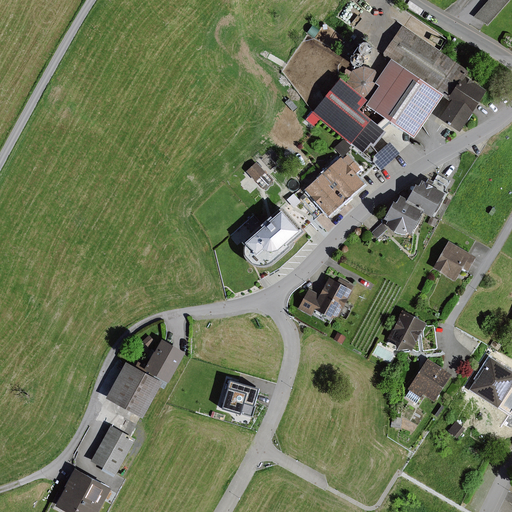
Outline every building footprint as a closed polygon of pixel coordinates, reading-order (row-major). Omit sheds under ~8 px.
[(509,0),(489,0),(474,17),(488,25),(509,0)] [(321,29),(313,24),(308,32),(316,37),(321,29)] [(340,79),(306,120),(314,127),(321,119),(362,154),(372,145),(372,146),(386,135),(370,122),(371,120),(359,110),(364,104),(367,104),(366,106),(414,138),(443,96),(451,102),(440,119),(459,132),(487,91),(466,77),(469,71),(403,26),(383,55),(391,60),(380,76),(376,71),(364,67),(353,71),(352,72),(347,69),(344,75),(348,78),(346,81),(346,84),(340,79)] [(363,55),(365,55),(367,55),(369,54),(371,53),(372,51),(373,49),(372,47),(371,45),(369,43),(367,42),(365,42),(363,43),(361,44),(360,46),(360,48),(359,50),(360,51),(361,53),(363,55)] [(355,66),(357,67),(359,67),(362,66),(363,65),(364,63),(365,60),(364,58),(363,56),(361,55),(359,54),(357,54),(355,55),(354,56),(352,57),(352,59),(352,61),(352,63),(353,65),(355,66)] [(344,140),(335,148),(343,157),(350,150),(349,148),(351,146),(344,140)] [(400,154),(390,142),(374,156),(373,162),(381,171),(400,154)] [(343,160),(341,158),(323,174),(347,201),(365,185),(356,174),(361,170),(348,156),(343,160)] [(287,165),(283,161),(278,165),(282,169),(287,165)] [(269,174),(260,164),(252,172),(260,181),(269,174)] [(347,201),(323,174),(306,190),(329,216),(347,201)] [(450,181),(438,174),(435,180),(447,187),(450,181)] [(432,186),(434,182),(428,179),(426,183),(423,181),(419,187),(416,185),(407,200),(425,210),(424,212),(432,217),(445,194),(432,186)] [(294,194),(287,200),(294,208),(301,202),(294,194)] [(424,212),(425,210),(407,200),(401,197),(397,204),(394,202),(384,220),(388,222),(387,224),(390,228),(395,232),(400,234),(406,235),(407,232),(411,235),(424,212)] [(451,200),(446,197),(443,203),(448,206),(451,200)] [(283,207),(242,243),(246,246),(248,245),(257,255),(264,249),(267,251),(271,252),(275,252),(278,251),(303,229),(283,207)] [(438,220),(431,217),(427,224),(435,227),(438,220)] [(388,229),(382,223),(372,233),(377,239),(388,229)] [(477,257),(449,241),(433,269),(456,281),(463,269),(468,272),(477,257)] [(339,317),(353,291),(352,290),(354,287),(345,282),(343,286),(330,278),(320,296),(309,290),(298,309),(312,316),(315,310),(332,319),(339,317)] [(412,352),(427,323),(403,311),(388,339),(396,344),(398,352),(410,350),(412,352)] [(169,383),(186,352),(175,347),(175,329),(166,330),(166,342),(162,339),(156,351),(153,349),(148,358),(150,359),(143,372),(126,363),(106,399),(143,419),(160,387),(164,389),(168,382),(169,383)] [(346,337),(338,333),(334,340),(342,345),(346,337)] [(156,342),(150,336),(144,341),(149,347),(156,342)] [(511,387),(511,371),(490,357),(470,390),(498,408),(511,387)] [(452,375),(428,359),(408,389),(410,391),(406,397),(417,404),(423,394),(434,402),(452,375)] [(258,389),(228,380),(220,409),(250,417),(258,389)] [(442,405),(435,415),(437,417),(444,407),(442,405)] [(402,418),(392,417),(391,427),(400,429),(402,418)] [(465,429),(456,421),(448,431),(457,438),(465,429)] [(136,439),(111,426),(106,434),(103,432),(98,441),(101,443),(91,462),(103,468),(101,471),(114,478),(118,473),(120,474),(127,463),(124,461),(136,439)] [(65,511),(99,511),(112,489),(76,469),(56,507),(65,511)]
